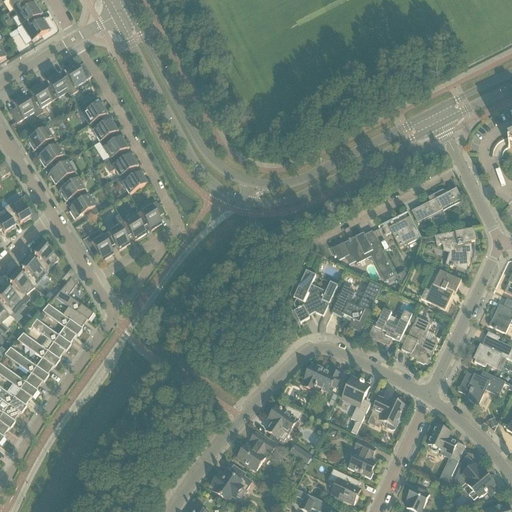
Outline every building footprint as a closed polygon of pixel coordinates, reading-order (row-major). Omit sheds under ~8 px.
[(7,0),(14,10),(13,11),(13,12),(31,0),(7,0)] [(31,0),(13,12),(14,12),(17,17),(23,26),(21,27),(21,28),(42,15),(42,14),(42,15),(38,9),(35,11),(33,6),(30,2),(32,0),(31,0)] [(22,28),(16,31),(19,36),(25,46),(31,43),(34,47),(43,42),(43,41),(42,41),(40,38),(51,31),(51,30),(50,31),(46,25),(44,26),(41,22),(38,18),(43,15),(42,15),(21,28),(22,28)] [(17,30),(21,28),(21,27),(23,26),(17,17),(11,20),(17,30)] [(19,36),(16,31),(8,37),(11,41),(19,36)] [(0,50),(0,68),(8,63),(3,55),(0,50)] [(66,77),(60,81),(70,97),(78,93),(78,92),(77,93),(74,89),(92,78),(83,65),(77,70),(73,64),(63,70),(62,69),(61,69),(66,77)] [(49,88),(43,92),(51,104),(67,93),(70,98),(70,97),(60,81),(56,75),(46,81),(45,79),(44,80),(49,88)] [(32,99),(27,102),(26,102),(36,119),(44,114),(44,113),(43,114),(40,110),(51,104),(43,92),(39,85),(29,92),(28,90),(27,90),(32,99)] [(26,102),(27,102),(22,96),(12,102),(11,101),(10,101),(16,109),(9,113),(17,125),(33,115),(36,119),(26,102)] [(78,109),(89,127),(101,119),(108,115),(101,105),(103,104),(102,103),(94,108),(90,102),(78,109)] [(89,127),(99,144),(111,136),(112,136),(118,132),(112,122),(113,121),(113,120),(105,125),(101,119),(89,127)] [(40,148),(44,154),(44,155),(56,147),(45,130),(27,141),(33,152),(32,153),(32,154),(40,148)] [(104,164),(121,154),(129,149),(122,139),(124,138),(124,137),(115,142),(112,136),(111,136),(99,144),(110,160),(104,164)] [(51,165),(54,171),(55,172),(67,164),(56,147),(44,155),(44,154),(37,158),(44,169),(42,170),(43,171),(51,165)] [(118,179),(130,171),(131,172),(138,167),(132,156),(133,155),(125,160),(121,154),(104,164),(110,174),(115,171),(119,178),(118,179)] [(5,163),(0,166),(0,173),(8,168),(5,163)] [(61,182),(65,188),(65,189),(77,181),(67,164),(55,172),(54,171),(48,175),(55,186),(53,187),(53,188),(61,182)] [(0,173),(0,177),(1,179),(11,173),(11,174),(12,173),(8,168),(0,173)] [(130,171),(118,179),(129,196),(148,185),(141,174),(143,173),(143,172),(134,178),(131,172),(130,171)] [(72,199),(76,205),(88,198),(77,181),(65,189),(65,188),(59,192),(65,203),(63,204),(64,205),(72,199)] [(441,192),(429,200),(430,203),(412,213),(418,225),(463,203),(456,190),(456,191),(448,195),(448,194),(447,193),(446,192),(445,192),(443,191),(443,192),(441,192)] [(76,205),(69,209),(71,212),(69,213),(74,221),(76,220),(83,216),(87,223),(99,215),(88,198),(76,205)] [(19,200),(3,210),(10,222),(16,218),(20,225),(23,223),(29,220),(30,221),(29,219),(30,218),(19,201),(20,201),(19,200)] [(156,204),(140,214),(146,224),(145,224),(151,232),(161,226),(162,228),(163,227),(158,219),(163,215),(156,204)] [(3,210),(0,212),(0,228),(4,235),(7,233),(14,230),(14,231),(15,230),(13,229),(14,228),(10,222),(3,210)] [(386,237),(396,232),(404,247),(420,239),(421,240),(407,213),(407,214),(391,222),(392,223),(392,222),(392,223),(390,224),(389,222),(381,226),(386,237)] [(140,214),(123,224),(130,234),(129,234),(135,243),(145,236),(146,238),(147,237),(140,227),(145,224),(146,224),(140,214)] [(114,244),(113,244),(119,253),(129,246),(130,248),(131,247),(124,237),(129,234),(130,234),(123,224),(119,216),(110,222),(115,229),(107,234),(114,244)] [(473,231),(435,238),(436,247),(442,246),(444,253),(450,255),(448,259),(450,259),(448,266),(446,265),(446,266),(451,267),(450,268),(453,269),(453,268),(457,269),(456,272),(464,274),(465,272),(467,266),(468,267),(469,264),(470,262),(471,259),(471,256),(472,253),(472,250),(470,250),(469,244),(471,243),(475,243),(475,241),(474,241),(473,235),(474,235),(473,231)] [(83,242),(82,242),(94,260),(99,257),(102,263),(113,256),(114,258),(115,257),(114,256),(108,247),(113,244),(114,244),(107,234),(102,237),(98,232),(98,233),(83,242)] [(339,245),(330,250),(335,259),(336,258),(337,258),(339,262),(353,255),(357,264),(372,257),(385,283),(388,281),(390,284),(397,280),(373,233),(365,236),(364,235),(355,239),(356,240),(351,243),(350,241),(348,242),(349,243),(344,246),(343,245),(340,247),(340,246),(339,245)] [(40,260),(35,265),(45,274),(52,267),(57,262),(58,261),(59,262),(60,262),(42,246),(34,255),(40,260)] [(27,274),(23,279),(33,288),(40,281),(45,276),(46,276),(47,276),(45,274),(35,265),(30,260),(22,270),(27,274)] [(62,280),(67,284),(75,275),(70,271),(62,280)] [(306,272),(294,299),(296,301),(294,307),(296,312),(294,313),(296,316),(301,325),(308,321),(309,320),(309,319),(310,319),(310,318),(309,318),(309,317),(308,315),(314,312),(317,313),(316,314),(323,318),(338,287),(330,284),(325,295),(318,292),(319,290),(312,287),(316,277),(306,272)] [(404,273),(395,277),(399,285),(402,287),(407,278),(404,273)] [(432,286),(425,303),(430,305),(435,308),(445,312),(451,299),(449,299),(451,295),(453,296),(454,294),(456,295),(461,284),(462,283),(452,279),(440,273),(434,287),(432,286)] [(15,289),(10,294),(26,307),(30,302),(25,297),(26,296),(34,290),(35,290),(33,288),(23,279),(17,274),(9,284),(15,289)] [(55,299),(68,308),(62,316),(69,322),(82,331),(81,330),(86,322),(88,323),(93,315),(68,297),(80,283),(75,275),(67,284),(55,299)] [(344,288),(332,315),(333,315),(342,320),(343,320),(344,317),(352,321),(349,329),(360,334),(381,289),(370,284),(358,309),(350,305),(356,293),(344,288)] [(5,289),(0,294),(0,300),(3,303),(0,305),(0,308),(9,316),(10,318),(15,322),(17,324),(22,319),(18,315),(25,307),(26,307),(10,294),(5,289)] [(49,294),(45,299),(50,303),(54,298),(49,294)] [(493,318),(494,318),(489,328),(503,335),(506,336),(510,326),(511,326),(511,302),(507,301),(501,312),(498,310),(497,310),(496,310),(495,310),(494,310),(493,311),(492,312),(492,313),(491,314),(491,315),(492,315),(492,316),(492,317),(493,318)] [(64,329),(58,337),(71,346),(70,345),(75,337),(77,338),(82,331),(69,322),(62,316),(48,306),(42,313),(64,329)] [(0,333),(2,335),(3,337),(8,332),(7,331),(1,325),(3,323),(9,318),(10,319),(10,318),(9,316),(0,308),(0,333)] [(375,323),(368,338),(383,345),(384,342),(390,345),(392,341),(399,344),(412,317),(405,314),(400,324),(397,330),(387,325),(390,319),(392,315),(384,311),(378,324),(375,323)] [(3,323),(1,325),(7,331),(15,322),(10,318),(10,319),(9,318),(3,323)] [(390,319),(387,325),(397,330),(400,324),(390,319)] [(410,358),(413,360),(414,359),(417,360),(416,361),(419,362),(418,363),(424,366),(425,365),(427,366),(429,361),(430,362),(431,360),(430,359),(432,355),(433,356),(437,346),(437,345),(437,344),(437,343),(436,342),(432,340),(425,337),(428,332),(431,326),(417,320),(408,338),(401,352),(411,356),(410,358)] [(53,345),(47,353),(59,362),(60,362),(58,361),(64,353),(65,354),(71,346),(58,337),(40,324),(36,321),(31,329),(46,340),(53,345)] [(425,337),(432,340),(435,336),(428,332),(425,337)] [(480,351),(478,350),(474,359),(476,360),(474,364),(485,369),(487,366),(496,370),(502,358),(511,362),(511,349),(498,343),(499,339),(488,334),(480,351)] [(42,360),(36,368),(48,377),(49,377),(47,376),(53,368),(54,369),(59,362),(47,353),(40,348),(23,335),(17,341),(17,342),(42,360)] [(12,336),(8,341),(13,346),(14,345),(17,342),(17,341),(12,336)] [(47,353),(53,345),(46,340),(40,348),(47,353)] [(30,376),(25,384),(37,393),(36,392),(42,384),(43,385),(48,377),(36,368),(15,353),(11,350),(10,350),(4,357),(30,376)] [(3,359),(0,362),(0,365),(5,369),(9,363),(3,359)] [(0,377),(12,386),(6,394),(14,399),(13,399),(26,408),(25,407),(31,399),(32,400),(37,393),(25,384),(0,365),(0,377)] [(330,375),(322,371),(312,366),(304,383),(305,383),(303,388),(305,389),(304,390),(312,394),(313,392),(314,393),(316,390),(317,388),(329,394),(332,387),(336,389),(341,379),(340,379),(341,376),(331,372),(330,375)] [(467,375),(458,393),(468,398),(468,399),(467,399),(479,409),(478,408),(485,392),(499,398),(505,386),(509,388),(508,391),(511,392),(511,386),(506,384),(492,377),(483,373),(479,382),(474,379),(475,378),(467,375)] [(370,388),(364,385),(365,385),(361,383),(352,379),(342,401),(357,408),(351,421),(356,423),(351,434),(356,437),(371,405),(364,401),(370,388)] [(0,400),(1,401),(0,402),(0,412),(2,415),(15,424),(14,423),(20,415),(21,416),(26,408),(13,399),(14,399),(6,394),(0,389),(0,400)] [(390,401),(389,404),(379,399),(373,413),(374,413),(369,424),(375,427),(376,425),(380,427),(382,423),(388,425),(387,428),(388,430),(392,432),(394,431),(396,429),(399,425),(401,424),(402,420),(402,418),(403,416),(401,416),(404,409),(406,409),(406,408),(403,407),(403,405),(399,403),(396,404),(390,401)] [(270,418),(269,419),(270,419),(268,421),(274,425),(272,427),(271,427),(267,433),(278,440),(278,439),(284,443),(288,435),(289,436),(298,423),(297,423),(303,415),(292,410),(288,416),(277,409),(276,411),(275,410),(274,411),(273,412),(272,414),(271,415),(270,416),(270,418)] [(0,436),(4,439),(3,438),(8,430),(10,431),(15,424),(2,415),(0,412),(0,436)] [(494,419),(488,422),(491,430),(498,427),(494,419)] [(436,428),(428,446),(431,448),(431,449),(430,449),(430,450),(430,451),(431,452),(431,453),(431,454),(432,454),(433,455),(434,455),(435,455),(436,455),(437,455),(437,454),(438,454),(438,453),(439,453),(439,452),(439,451),(442,453),(440,456),(450,461),(457,445),(458,444),(449,440),(451,435),(436,428)] [(356,439),(362,442),(364,437),(358,434),(356,439)] [(250,448),(248,447),(247,446),(243,452),(241,451),(237,457),(239,458),(237,460),(256,473),(266,459),(263,457),(266,452),(270,456),(275,448),(256,435),(251,442),(253,443),(250,448)] [(364,478),(371,481),(374,474),(372,474),(376,465),(370,462),(371,458),(372,458),(376,451),(359,443),(355,450),(358,452),(357,455),(356,455),(352,464),(350,464),(347,470),(354,473),(354,472),(365,477),(364,478)] [(457,445),(450,461),(458,465),(466,450),(457,445)] [(295,447),(290,454),(294,457),(307,466),(312,459),(295,447)] [(484,476),(485,475),(483,472),(481,474),(480,472),(481,472),(480,470),(479,468),(477,467),(477,468),(475,467),(467,458),(466,460),(456,481),(461,488),(467,483),(468,485),(467,486),(473,493),(469,497),(474,502),(478,499),(479,500),(487,493),(491,498),(497,493),(493,489),(495,487),(494,486),(494,485),(494,483),(493,482),(491,480),(490,480),(489,480),(487,478),(486,479),(484,476)] [(451,481),(458,465),(450,461),(437,487),(446,491),(451,481)] [(226,479),(225,478),(224,479),(219,476),(217,479),(216,479),(213,483),(213,485),(211,488),(216,491),(214,493),(228,503),(232,498),(239,502),(252,484),(244,478),(245,476),(234,468),(229,475),(228,474),(227,475),(228,476),(226,479)] [(361,484),(352,480),(333,471),(333,472),(329,481),(337,485),(332,497),(335,498),(334,501),(343,505),(344,502),(354,507),(356,503),(359,497),(355,495),(360,484),(360,485),(361,484)] [(451,481),(446,491),(449,495),(457,488),(451,481)] [(409,508),(408,507),(407,510),(410,511),(421,511),(423,509),(424,509),(430,496),(413,489),(412,492),(410,491),(407,498),(409,499),(407,502),(410,503),(409,505),(410,505),(409,508)] [(332,511),(332,508),(295,491),(292,496),(304,502),(300,510),(303,511),(310,511),(311,510),(315,511),(332,511)]
